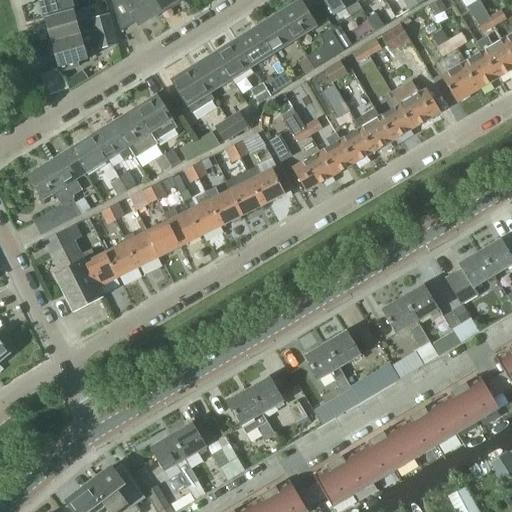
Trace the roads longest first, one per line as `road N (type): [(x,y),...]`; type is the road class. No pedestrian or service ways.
road 1 (residential): [(66,364),(511,102)]
road 2 (tertiary): [(105,430),(511,187)]
road 3 (residential): [(511,332),(209,511)]
road 4 (residential): [(0,153),(248,0)]
road 5 (residential): [(66,364),(0,229)]
road 6 (tertiary): [(5,511),(105,430)]
